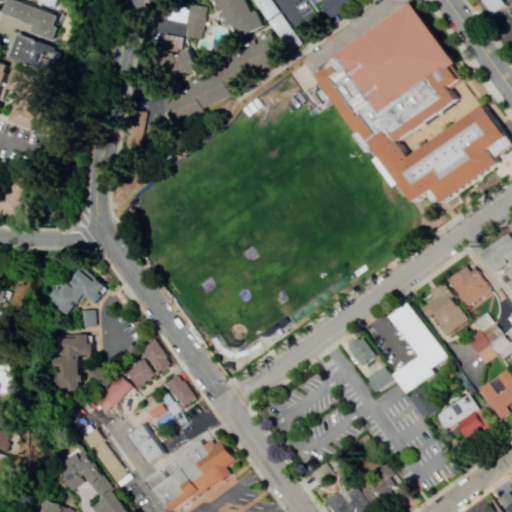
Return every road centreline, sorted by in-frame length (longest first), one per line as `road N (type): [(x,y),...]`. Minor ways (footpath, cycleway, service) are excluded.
road 1 (residential): [(229,411),(511,200)]
road 2 (residential): [(229,411),(105,236),(77,241)]
road 3 (residential): [(105,236),(100,178),(132,0)]
road 4 (residential): [(302,511),(229,411)]
